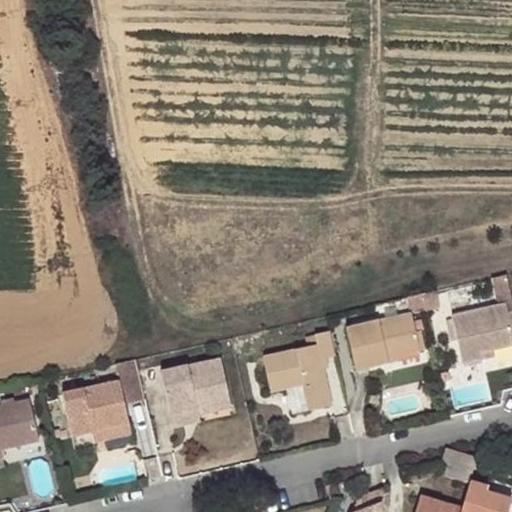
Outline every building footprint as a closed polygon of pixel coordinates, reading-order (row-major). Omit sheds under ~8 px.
[(495,276),(501,303),(511,300),(511,280),(510,273),(495,276)] [(511,343),(511,346),(511,311),(504,314),(502,305),(451,316),(463,361),(480,358),(478,351),(511,343)] [(387,366),(385,356),(417,349),(410,316),(345,332),(357,374),(387,366)] [(337,357),(331,331),(316,334),(318,345),(306,348),(263,358),(273,392),(303,385),(310,411),(334,405),(322,361),(337,357)] [(306,348),(318,345),(316,334),(304,336),(306,348)] [(159,372),(171,413),(195,406),(197,413),(231,405),(219,358),(159,372)] [(144,401),(134,361),(115,366),(119,380),(125,405),(144,401)] [(129,424),(125,405),(119,380),(61,394),(71,438),(91,433),(129,424)] [(0,448),(2,448),(39,439),(29,399),(0,406),(0,448)] [(171,413),(174,424),(199,418),(197,413),(195,406),(171,413)] [(129,424),(91,433),(93,443),(132,433),(129,424)] [(447,451),(444,463),(439,476),(469,486),(470,485),(478,462),(478,460),(447,451)] [(487,491),(470,485),(469,486),(462,511),(506,511),(510,502),(486,494),(487,491)] [(353,511),(381,511),(385,492),(358,501),(353,511)] [(462,511),(421,498),(416,511),(462,511)]
